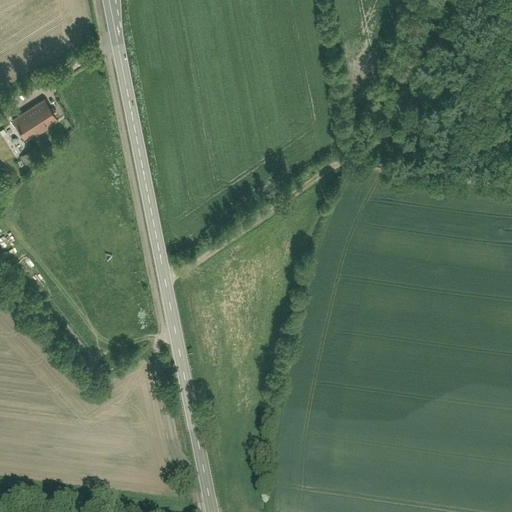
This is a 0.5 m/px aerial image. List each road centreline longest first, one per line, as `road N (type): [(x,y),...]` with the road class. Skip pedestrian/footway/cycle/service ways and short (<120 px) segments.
road 1 (secondary): [(211,511),(111,0)]
road 2 (track): [(511,186),(336,167),(154,281)]
